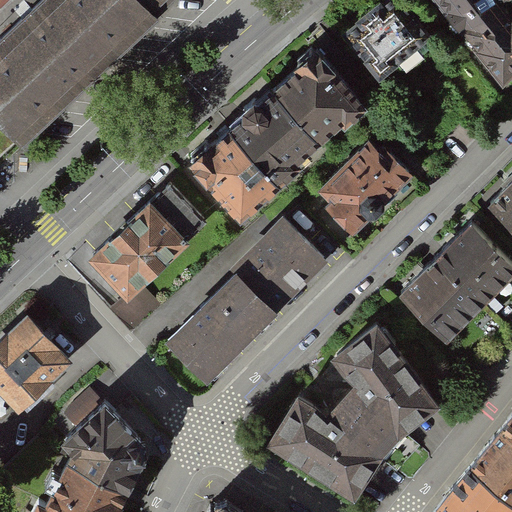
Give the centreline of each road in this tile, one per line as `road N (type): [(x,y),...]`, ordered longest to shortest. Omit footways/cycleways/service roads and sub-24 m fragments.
road 1 (residential): [(196,433),(511,135)]
road 2 (secondary): [(22,257),(307,0)]
road 3 (residential): [(22,257),(196,433)]
road 4 (residential): [(511,378),(400,511)]
road 5 (residential): [(196,433),(326,511)]
